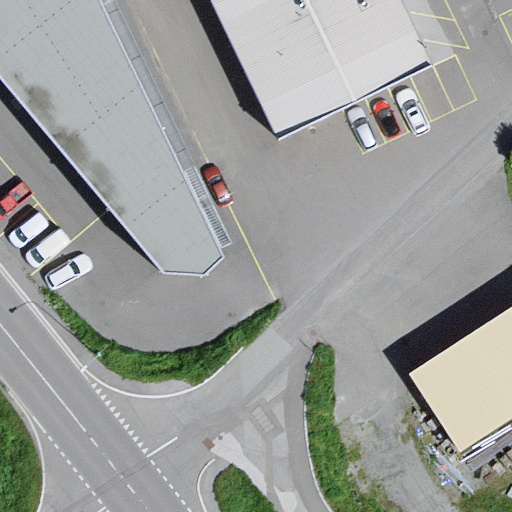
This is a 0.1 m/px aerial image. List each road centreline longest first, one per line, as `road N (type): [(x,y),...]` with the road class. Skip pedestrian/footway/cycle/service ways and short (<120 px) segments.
road 1 (unclassified): [(511,118),(127,479)]
road 2 (tertiary): [(127,479),(0,324)]
